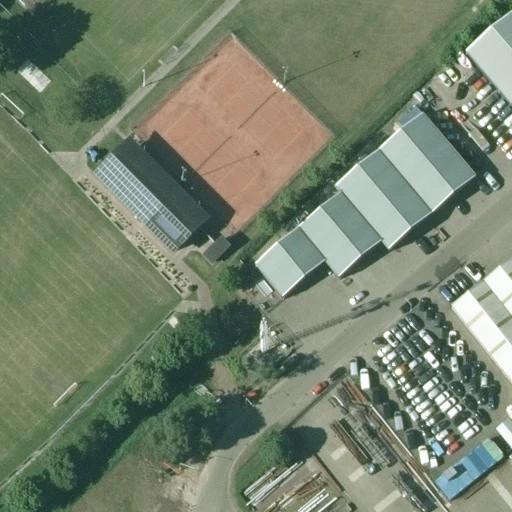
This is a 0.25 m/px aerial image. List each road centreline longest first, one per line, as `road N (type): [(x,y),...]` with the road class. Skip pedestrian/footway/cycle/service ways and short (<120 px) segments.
road 1 (unclassified): [(205,511),(227,445),(511,203)]
road 2 (unknown): [(286,396),(372,511)]
